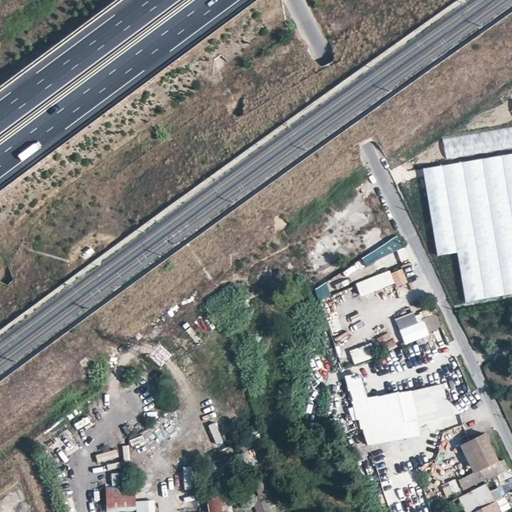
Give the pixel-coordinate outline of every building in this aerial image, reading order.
[(511,125),(474,130),(476,149),(511,144),(511,125)] [(511,153),(425,163),(435,256),(459,254),(463,291),(511,285),(511,153)] [(404,248),(397,236),(361,259),(366,266),(404,248)] [(393,283),(388,271),(357,284),(363,296),(393,283)] [(331,295),(326,283),(315,290),(319,301),(331,295)] [(414,313),(397,320),(407,344),(429,335),(428,333),(439,328),(434,315),(432,316),(429,311),(419,315),(420,317),(416,319),(414,313)] [(351,328),(333,339),(336,344),(354,333),(351,328)] [(393,338),(380,344),(384,351),(396,346),(393,338)] [(349,351),(354,365),(376,357),(371,343),(349,351)] [(368,390),(345,397),(349,410),(358,408),(370,443),(408,436),(429,422),(446,403),(429,387),(373,402),(368,390)] [(217,451),(211,428),(199,431),(205,454),(217,451)] [(221,454),(230,453),(227,432),(219,433),(221,454)] [(478,469),(498,460),(484,434),(466,443),(478,469)] [(255,435),(236,443),(238,450),(258,441),(255,435)] [(71,439),(64,441),(74,479),(80,478),(71,439)] [(242,454),(222,457),(223,462),(243,460),(242,454)] [(212,462),(202,459),(197,473),(208,477),(212,462)] [(498,461),(498,460),(478,469),(484,481),(509,470),(503,459),(498,461)] [(264,478),(254,482),(264,511),(280,511),(275,497),(271,498),(264,478)] [(447,499),(461,493),(456,479),(441,485),(447,499)] [(499,511),(485,484),(458,497),(465,511),(499,511)] [(429,490),(431,498),(440,496),(438,488),(429,490)] [(134,490),(105,491),(107,510),(135,508),(135,502),(134,490)] [(226,511),(223,493),(206,496),(207,511),(226,511)] [(498,501),(501,511),(510,508),(506,498),(498,501)] [(149,511),(149,502),(135,502),(135,508),(135,511),(149,511)]
